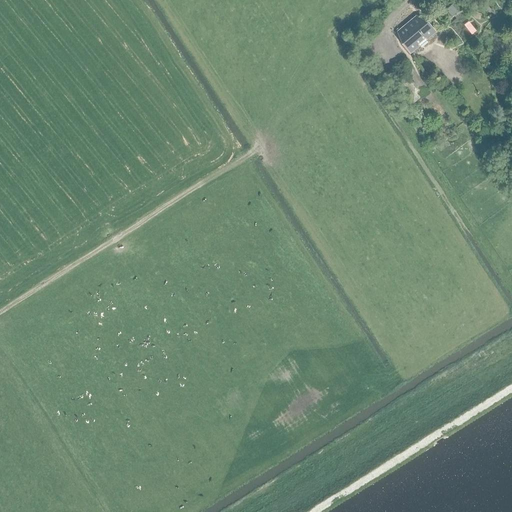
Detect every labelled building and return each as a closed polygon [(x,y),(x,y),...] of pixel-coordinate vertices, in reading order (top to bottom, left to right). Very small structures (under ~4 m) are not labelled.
[(451,5),(446,10),(452,18),(458,13),(451,5)] [(412,18),(394,33),(399,45),(408,55),(437,31),(428,20),(425,22),(414,16),(412,18)] [(474,29),(468,22),(464,25),(470,32),(474,29)] [(352,41),(361,54),(368,49),(359,36),(352,41)] [(414,103),(430,89),(413,69),(397,82),(414,103)]
